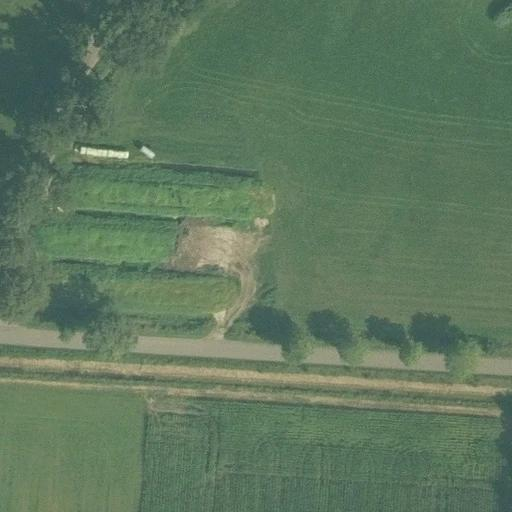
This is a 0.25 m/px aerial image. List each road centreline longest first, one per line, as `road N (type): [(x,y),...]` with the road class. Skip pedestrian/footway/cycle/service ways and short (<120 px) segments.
road 1 (unclassified): [(511,368),(0,335)]
road 2 (unclassified): [(0,285),(78,72),(103,32),(144,0)]
